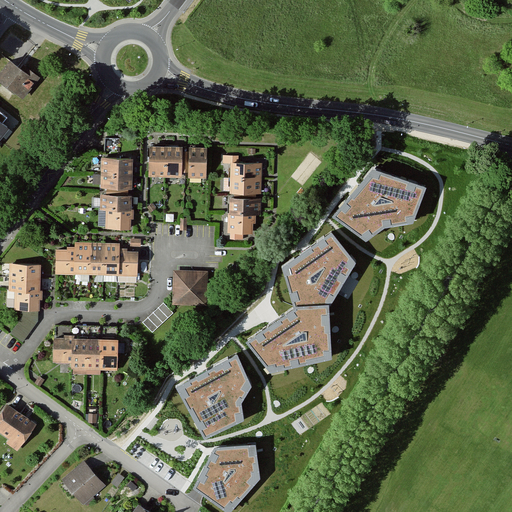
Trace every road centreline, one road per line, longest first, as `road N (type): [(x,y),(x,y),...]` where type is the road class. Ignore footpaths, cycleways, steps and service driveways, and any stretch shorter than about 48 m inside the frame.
road 1 (residential): [(511,168),(308,511)]
road 2 (secondary): [(511,144),(235,97),(156,72)]
road 3 (tertiary): [(116,84),(0,237)]
road 4 (residential): [(182,511),(180,497),(82,428)]
